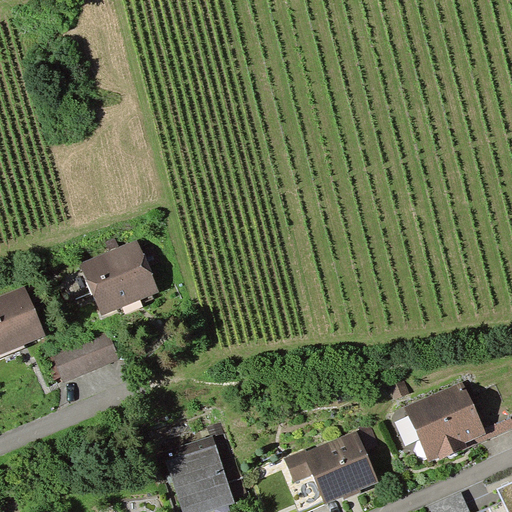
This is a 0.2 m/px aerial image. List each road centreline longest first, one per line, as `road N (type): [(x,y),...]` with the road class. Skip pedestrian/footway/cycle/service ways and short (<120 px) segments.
road 1 (residential): [(204,384),(0,455)]
road 2 (residential): [(511,459),(399,511)]
